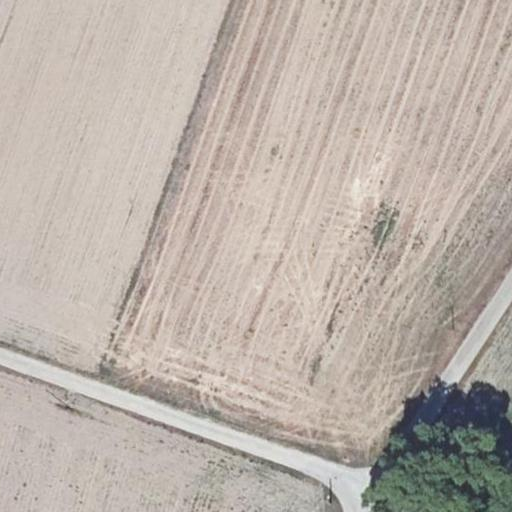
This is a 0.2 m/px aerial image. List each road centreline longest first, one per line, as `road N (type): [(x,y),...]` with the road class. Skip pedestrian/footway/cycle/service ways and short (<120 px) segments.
road 1 (unclassified): [(0,342),(377,496)]
road 2 (unclassified): [(377,496),(511,292)]
road 3 (unclassified): [(377,496),(471,474),(511,474)]
